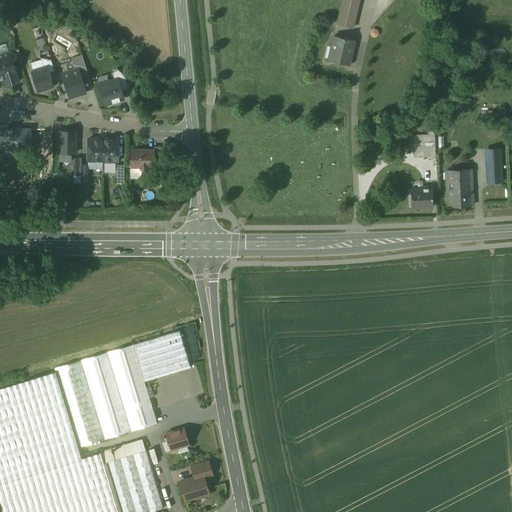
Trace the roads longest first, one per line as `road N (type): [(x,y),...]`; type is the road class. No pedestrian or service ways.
road 1 (secondary): [(511,230),(203,245)]
road 2 (secondary): [(203,245),(243,506)]
road 3 (secondary): [(203,245),(0,242)]
road 4 (residential): [(0,100),(193,136)]
road 5 (secondary): [(179,0),(193,136)]
